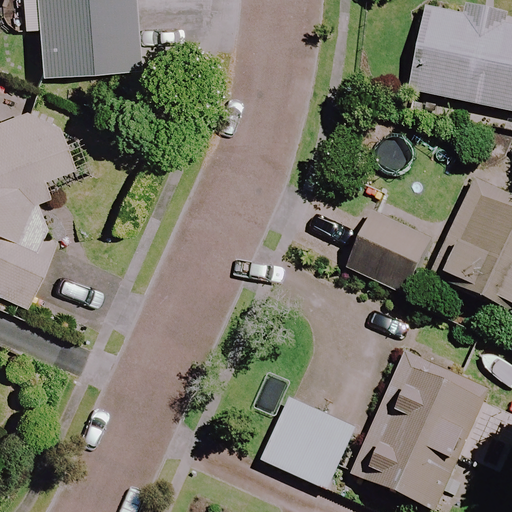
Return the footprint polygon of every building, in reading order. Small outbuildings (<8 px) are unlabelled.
[(128,74),(123,0),(27,0),(32,79),(128,74)] [(511,119),(511,31),(427,12),(409,98),(511,119)] [(0,308),(17,316),(44,255),(35,251),(33,211),(44,201),(34,182),(67,167),(39,107),(1,125),(0,123),(0,308)] [(443,233),(363,201),(346,244),(430,279),(428,284),(511,317),(511,218),(458,196),(443,233)] [(445,511),(490,397),(394,360),(345,485),(415,511),(445,511)] [(350,432),(282,403),(255,467),(323,497),(350,432)]
